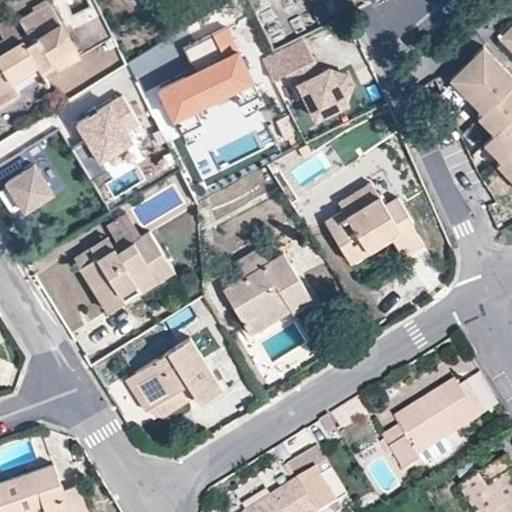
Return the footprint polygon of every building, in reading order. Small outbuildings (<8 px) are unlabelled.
[(49,56),(72,42),(46,2),(19,19),(25,30),(18,34),(21,39),(0,51),(0,100),(17,90),(9,77),(36,62),(38,63),(49,56)] [(511,27),(499,40),(511,53),(511,27)] [(277,52),(293,85),(299,82),(305,96),(312,93),(321,112),(346,100),(346,99),(343,92),(345,85),(341,76),(333,74),(330,67),(330,66),(320,71),(304,38),(277,52)] [(80,56),(72,42),(49,56),(57,70),(80,56)] [(511,72),(486,45),(452,78),(484,112),(479,116),(495,133),(484,143),(501,161),(497,165),(511,180),(511,72)] [(351,82),(346,73),(330,67),(333,74),(341,76),(345,85),(343,92),(346,99),(351,82)] [(321,112),(312,93),(305,96),(315,116),(321,112)] [(35,163),(7,181),(25,208),(53,191),(35,163)] [(381,198),(387,208),(400,200),(385,177),(372,185),(381,198)] [(372,185),(341,205),(347,213),(349,218),(381,198),(372,185)] [(349,218),(347,213),(328,225),(354,265),(393,240),(405,258),(424,246),(412,227),(415,225),(400,200),(387,208),(381,198),(349,218)] [(102,263),(95,251),(79,261),(112,314),(178,273),(154,236),(121,256),(119,252),(102,263)] [(111,241),(95,251),(102,263),(119,252),(111,241)] [(237,257),(246,274),(268,260),(258,245),(237,257)] [(268,260),(246,274),(222,288),(244,323),(284,299),(290,309),(311,296),(282,251),(268,260)] [(250,332),(290,309),(284,299),(244,323),(250,332)] [(187,335),(136,369),(156,400),(187,381),(195,394),(198,399),(220,386),(187,335)] [(163,413),(195,394),(187,381),(156,400),(136,369),(125,376),(143,408),(163,413)] [(419,454),(444,437),(479,416),(456,379),(396,418),(400,426),(384,436),(405,469),(422,459),(419,454)] [(352,400),(329,415),(338,430),(361,415),(352,400)] [(452,449),(444,437),(419,454),(422,459),(426,465),(452,449)] [(300,479),(246,511),(330,511),(341,506),(323,476),(334,469),(320,446),(290,463),(300,479)] [(511,511),(511,463),(508,457),(462,486),(479,511),(511,511)] [(0,506),(1,511),(37,511),(43,510),(44,511),(85,511),(75,484),(61,488),(52,462),(0,481),(0,506)]
